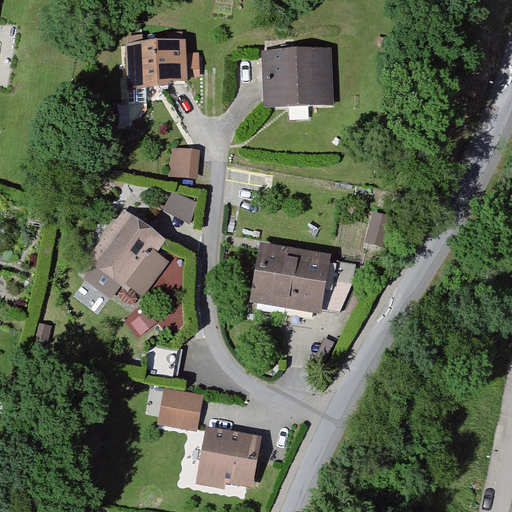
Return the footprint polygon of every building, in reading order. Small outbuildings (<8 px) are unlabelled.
[(146,102),(145,84),(157,84),(162,89),(168,89),(173,83),(185,83),(185,76),(198,75),(197,55),(184,55),(182,34),(168,35),(168,44),(128,45),(129,103),(146,102)] [(267,110),(332,108),(330,52),(265,54),(267,110)] [(195,178),(197,153),(175,150),(172,176),(195,178)] [(127,217),(93,263),(97,265),(87,279),(112,297),(122,284),(127,288),(129,284),(143,294),(166,263),(152,253),(160,242),(127,217)] [(328,280),(331,264),(263,251),(256,294),(258,294),(255,311),(283,316),(285,305),(337,315),(348,283),(328,280)] [(133,324),(141,335),(155,324),(147,313),(133,324)] [(40,325),(36,341),(46,343),(50,328),(40,325)] [(178,350),(148,344),(143,374),(172,379),(178,350)] [(164,423),(194,428),(199,399),(170,393),(164,423)] [(222,480),(250,485),(258,441),(209,432),(199,482),(221,486),(222,480)]
